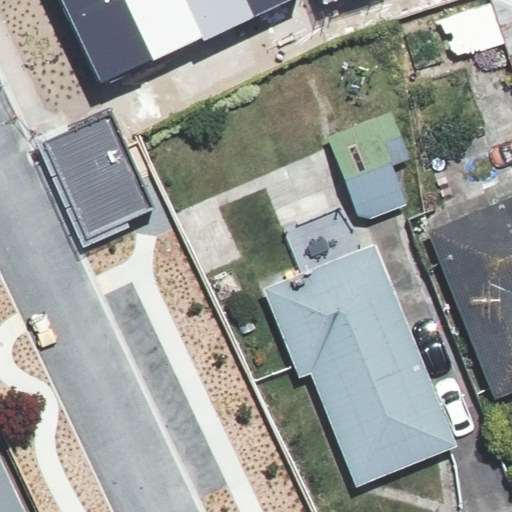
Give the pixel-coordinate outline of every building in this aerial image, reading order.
[(155,61),(125,0),(62,0),(104,85),(155,61)] [(207,36),(189,0),(125,0),(155,61),(207,36)] [(258,11),(252,0),(189,0),(207,36),(258,11)] [(280,0),(252,0),(258,11),(280,0)] [(511,0),(493,0),(511,52),(511,0)] [(394,51),(319,77),(335,121),(320,126),(348,206),(437,175),(394,51)] [(37,145),(81,244),(131,222),(141,218),(155,212),(111,112),(37,145)] [(511,193),(422,219),(468,381),(511,368),(511,193)] [(249,271),(283,358),(302,350),(349,470),(456,427),(376,221),(249,271)] [(0,511),(34,511),(0,442),(0,511)]
